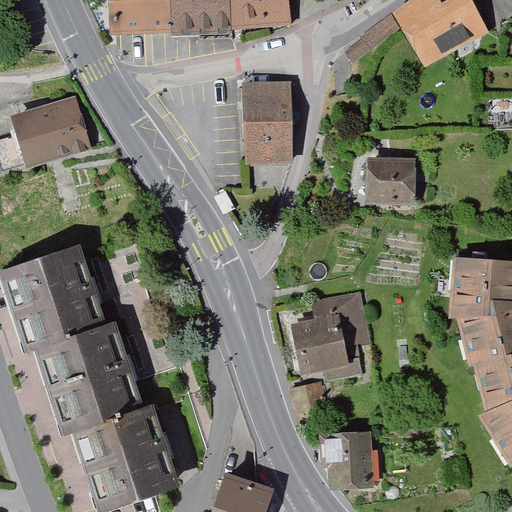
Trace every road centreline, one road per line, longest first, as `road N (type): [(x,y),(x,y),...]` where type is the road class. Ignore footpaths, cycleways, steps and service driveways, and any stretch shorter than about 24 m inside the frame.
road 1 (residential): [(233,304),(307,153),(310,54)]
road 2 (tertiary): [(110,94),(209,247),(233,304)]
road 3 (tertiary): [(233,304),(269,410),(320,511)]
road 4 (unknown): [(217,454),(188,369),(154,354),(114,267)]
road 5 (residential): [(233,304),(214,347),(225,427),(201,511)]
road 6 (residential): [(310,54),(110,94)]
road 7 (residential): [(46,511),(0,373)]
